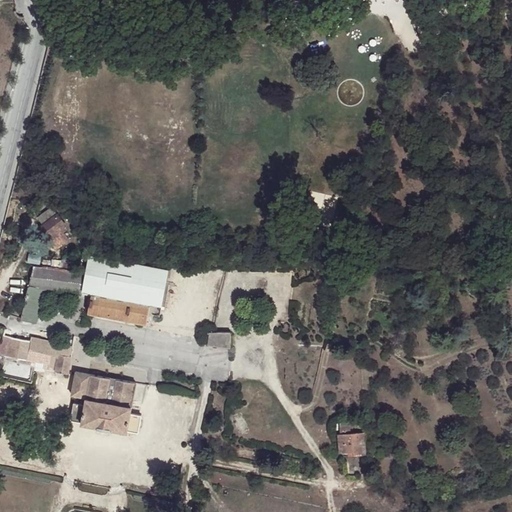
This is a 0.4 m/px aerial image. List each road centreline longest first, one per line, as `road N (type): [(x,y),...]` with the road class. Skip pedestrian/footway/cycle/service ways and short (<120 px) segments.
road 1 (track): [(511,347),(487,346),(429,370),(398,360),(371,338),(331,340),(316,400),(293,414)]
road 2 (track): [(230,363),(267,369),(332,486),(334,511)]
road 3 (residential): [(0,174),(39,0)]
road 4 (track): [(213,361),(194,459),(195,511)]
